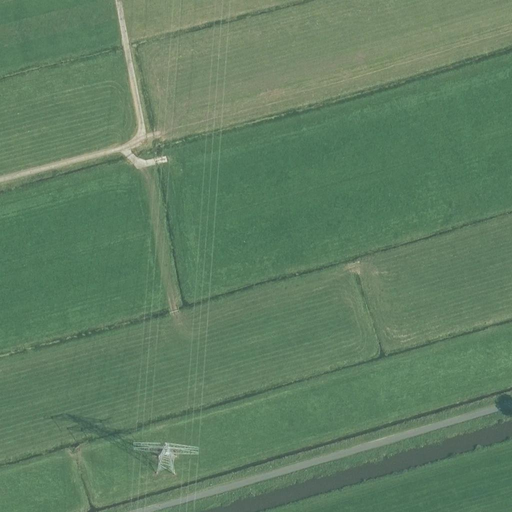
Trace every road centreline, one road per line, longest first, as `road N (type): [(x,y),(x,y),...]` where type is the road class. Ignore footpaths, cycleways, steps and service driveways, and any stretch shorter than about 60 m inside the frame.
road 1 (unclassified): [(145,511),(511,404)]
road 2 (track): [(167,158),(139,163),(127,148),(0,180)]
road 3 (track): [(119,0),(140,138),(165,131)]
